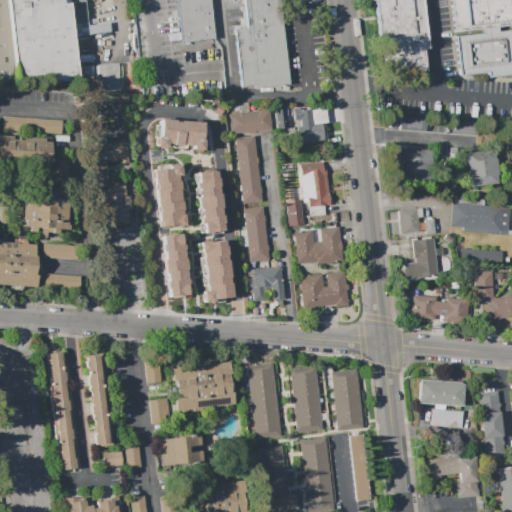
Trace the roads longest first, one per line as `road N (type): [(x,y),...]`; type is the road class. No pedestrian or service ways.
road 1 (residential): [(161,295),(141,131),(157,111),(201,114),(217,129),(237,301)]
road 2 (residential): [(380,342),(0,315)]
road 3 (residential): [(380,342),(343,0)]
road 4 (residential): [(20,317),(42,511)]
road 5 (residential): [(401,511),(380,342)]
road 6 (residential): [(511,349),(380,342)]
